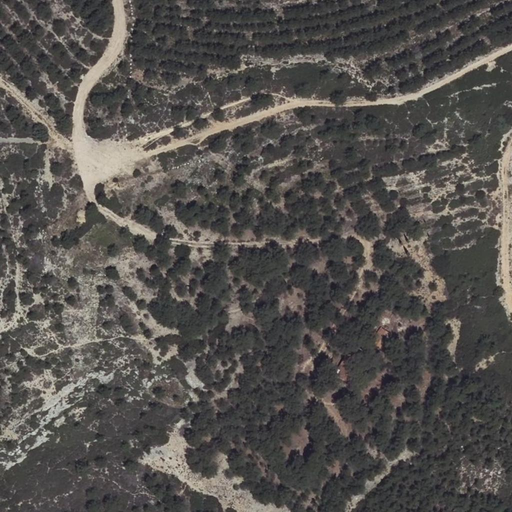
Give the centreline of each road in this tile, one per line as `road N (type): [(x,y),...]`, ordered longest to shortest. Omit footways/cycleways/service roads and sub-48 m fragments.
road 1 (track): [(307,394),(305,376),(367,256),(362,240),(202,248),(131,230),(93,204),(80,165),(80,111),(91,74),(119,45),(117,0)]
road 2 (track): [(0,79),(34,103),(80,165),(164,148),(295,101),(412,96),(511,46)]
